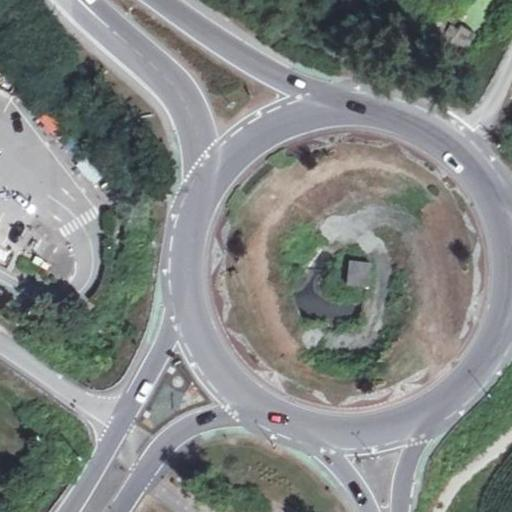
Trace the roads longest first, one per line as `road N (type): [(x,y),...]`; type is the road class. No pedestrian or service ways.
road 1 (secondary): [(81,0),(177,93),(196,124),(202,195)]
road 2 (secondary): [(338,108),(153,0)]
road 3 (unclassified): [(118,511),(157,450),(197,424),(261,412)]
road 4 (secondary): [(338,108),(266,133),(222,167),(202,195)]
road 5 (residential): [(121,427),(0,346)]
road 6 (unclassified): [(189,314),(121,427)]
road 7 (secondary): [(456,148),(387,114),(338,108)]
road 8 (secondary): [(426,420),(477,378),(506,327)]
road 9 (secondary): [(189,314),(202,352),(261,412)]
road 10 (secondary): [(202,195),(187,265),(189,314)]
road 11 (secondary): [(309,433),(384,435),(426,420)]
